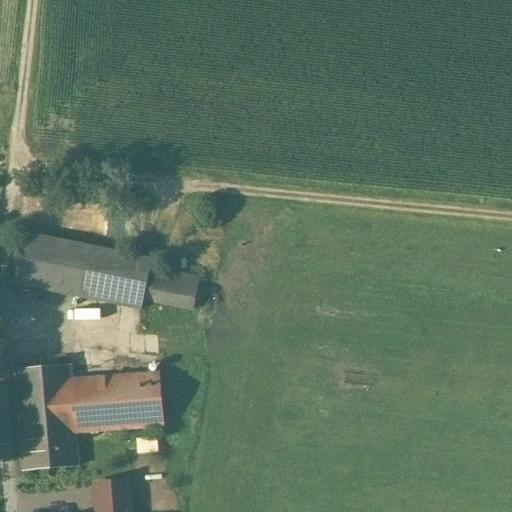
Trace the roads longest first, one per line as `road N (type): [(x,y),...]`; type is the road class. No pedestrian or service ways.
road 1 (track): [(12,165),(511,217)]
road 2 (track): [(35,0),(4,208)]
